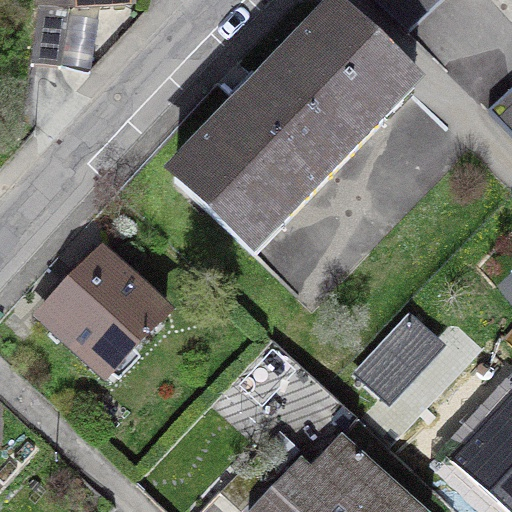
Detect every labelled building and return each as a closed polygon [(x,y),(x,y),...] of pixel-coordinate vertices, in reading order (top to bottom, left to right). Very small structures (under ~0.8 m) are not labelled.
[(39,0),(39,6),(67,10),(125,5),(124,0),(39,0)] [(371,0),(408,35),(445,0),(371,0)] [(39,6),(30,65),(60,69),(67,10),(39,6)] [(244,111),(175,182),(244,249),(270,221),(280,230),(385,121),(376,113),(402,85),(333,18),(265,89),(251,76),(230,98),(244,111)] [(511,107),(498,121),(511,136),(511,107)] [(163,318),(102,258),(42,320),(104,380),(163,318)] [(511,511),(511,400),(450,467),(499,511),(511,511)] [(254,511),(417,511),(340,439),(310,472),(300,463),(254,511)] [(260,452),(219,495),(236,511),(243,511),(281,472),(260,452)]
